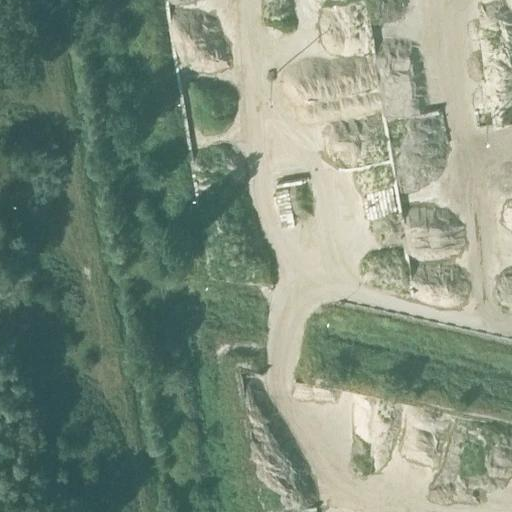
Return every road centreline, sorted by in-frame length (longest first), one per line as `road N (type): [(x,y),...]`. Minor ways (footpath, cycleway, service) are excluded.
road 1 (unknown): [(354,289),(280,241),(244,201),(211,0)]
road 2 (unknown): [(386,501),(334,479),(309,458),(291,424),(284,385),(297,315),(330,292),(354,289)]
road 3 (unknown): [(325,54),(354,289)]
road 4 (unknown): [(511,320),(354,289)]
